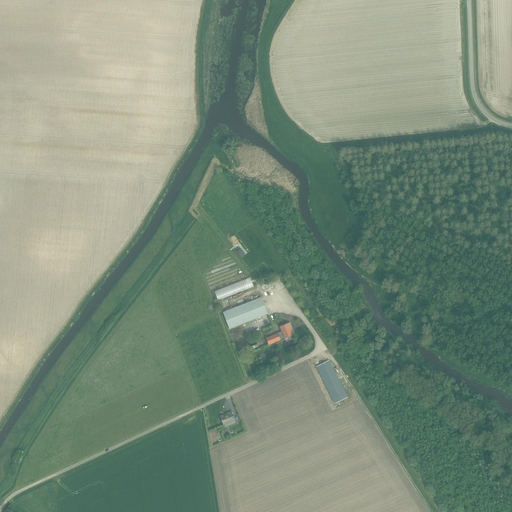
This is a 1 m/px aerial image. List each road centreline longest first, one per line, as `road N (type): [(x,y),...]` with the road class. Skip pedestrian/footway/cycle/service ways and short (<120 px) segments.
road 1 (unclassified): [(0,510),(15,493),(309,356)]
road 2 (track): [(431,511),(324,348)]
road 3 (tertiary): [(511,126),(487,114),(474,95),(469,0)]
